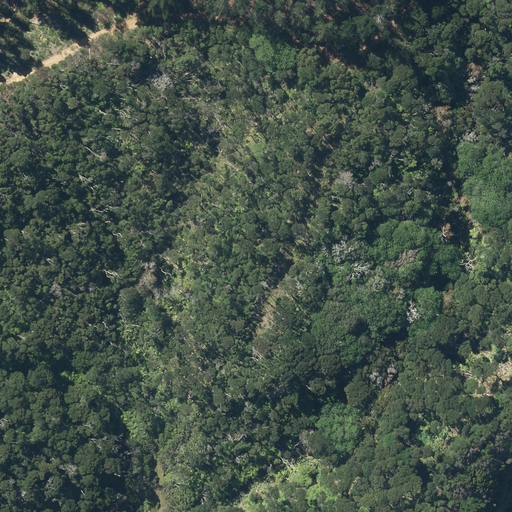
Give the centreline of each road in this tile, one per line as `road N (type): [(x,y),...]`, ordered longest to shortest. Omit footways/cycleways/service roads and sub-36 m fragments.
road 1 (track): [(345,64),(330,150),(233,341),(202,431),(150,498)]
road 2 (track): [(424,0),(345,64),(167,9),(0,86)]
